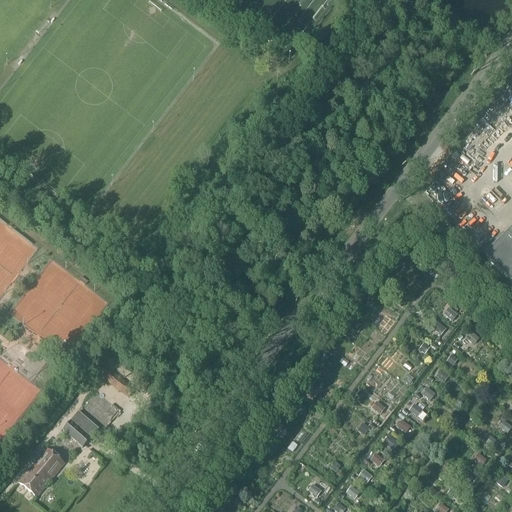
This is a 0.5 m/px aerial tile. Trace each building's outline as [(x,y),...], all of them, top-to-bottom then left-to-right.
[(511,228),(506,235),(505,235),(483,257),(511,285),(511,228)] [(403,259),(399,264),(405,269),(409,264),(403,259)] [(385,283),(381,289),(387,294),(392,288),(385,283)] [(366,307),(373,313),(378,308),(370,302),(366,307)] [(456,316),(448,310),(444,316),(452,322),(456,316)] [(353,322),(349,328),(357,334),(361,328),(353,322)] [(444,331),(437,324),(433,330),(440,336),(444,331)] [(470,334),(466,340),(473,346),(477,340),(470,334)] [(419,351),(424,355),(428,349),(423,345),(419,351)] [(447,362),(452,367),(456,361),(451,357),(447,362)] [(448,378),(440,372),(436,378),(443,384),(448,378)] [(125,384),(113,375),(107,383),(119,392),(125,384)] [(303,388),(312,395),(317,388),(308,381),(303,388)] [(422,395),(430,402),(434,396),(426,390),(422,395)] [(289,407),(297,413),(301,408),(294,402),(289,407)] [(384,410),(376,404),(371,409),(379,415),(384,410)] [(409,412),(417,418),(421,413),(413,407),(409,412)] [(62,431),(82,448),(96,432),(76,414),(62,431)] [(409,429),(401,422),(397,428),(405,434),(409,429)] [(273,429),(281,435),(285,429),(277,423),(273,429)] [(498,428),(506,434),(511,429),(503,423),(498,428)] [(364,426),(359,432),(363,436),(369,430),(364,426)] [(398,446),(389,438),(384,445),(393,452),(398,446)] [(498,445),(490,439),(486,444),(494,450),(498,445)] [(259,446),(267,452),(272,447),(264,441),(259,446)] [(49,489),(45,487),(64,464),(46,449),(18,483),(36,498),(43,489),(47,492),(49,489)] [(371,462),(379,468),(383,462),(375,456),(371,462)] [(485,462),(477,456),(473,461),(481,467),(485,462)] [(244,466),(252,472),(256,467),(249,461),(244,466)] [(359,478),(366,484),(371,478),(363,472),(359,478)] [(462,481),(467,485),(472,480),(466,475),(462,481)] [(496,484),(502,488),(507,482),(501,478),(496,484)] [(226,491),(233,497),(238,491),(230,485),(226,491)] [(308,492),(316,498),(320,493),(312,487),(308,492)] [(346,494),(354,500),(358,495),(350,489),(346,494)] [(448,494),(456,500),(460,495),(452,489),(448,494)] [(212,509),(216,511),(220,511),(223,508),(216,503),(212,509)]
